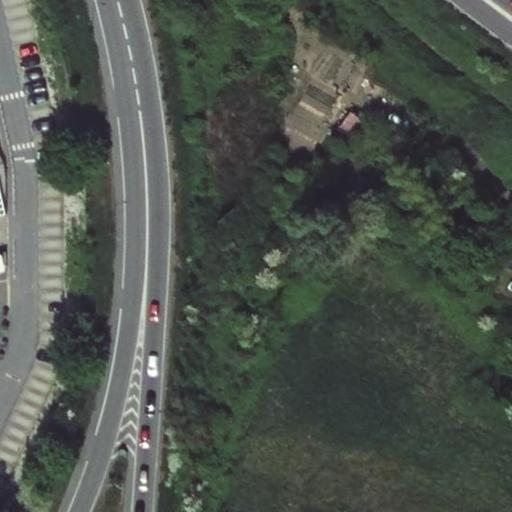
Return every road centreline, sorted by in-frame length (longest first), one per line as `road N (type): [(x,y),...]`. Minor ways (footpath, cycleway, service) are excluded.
road 1 (primary): [(118,0),(131,81),(136,267),(114,412),(79,511)]
road 2 (primary): [(119,0),(146,84),(156,155),(141,511)]
